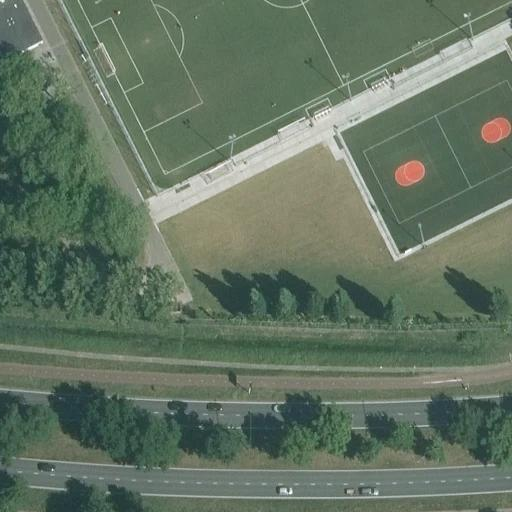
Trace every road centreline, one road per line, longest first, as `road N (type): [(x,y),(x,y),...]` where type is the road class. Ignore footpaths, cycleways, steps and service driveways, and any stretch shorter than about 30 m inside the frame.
road 1 (primary): [(0,475),(214,489),(511,481)]
road 2 (primary): [(511,413),(321,422),(0,408)]
